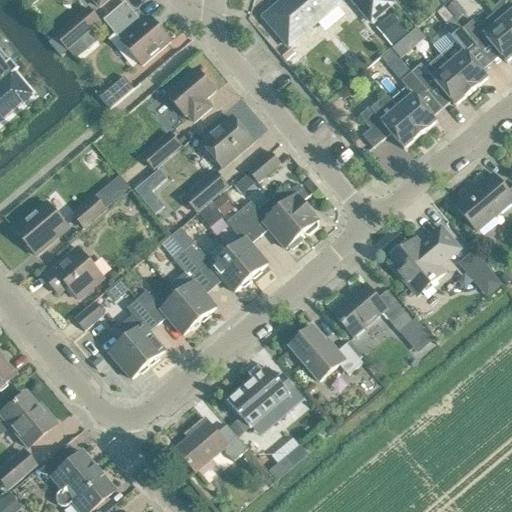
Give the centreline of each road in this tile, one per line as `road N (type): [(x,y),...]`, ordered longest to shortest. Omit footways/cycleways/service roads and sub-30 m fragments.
road 1 (residential): [(125,421),(365,228)]
road 2 (residential): [(365,228),(212,35)]
road 3 (residential): [(365,228),(511,104)]
road 4 (residential): [(125,421),(91,408),(0,291)]
